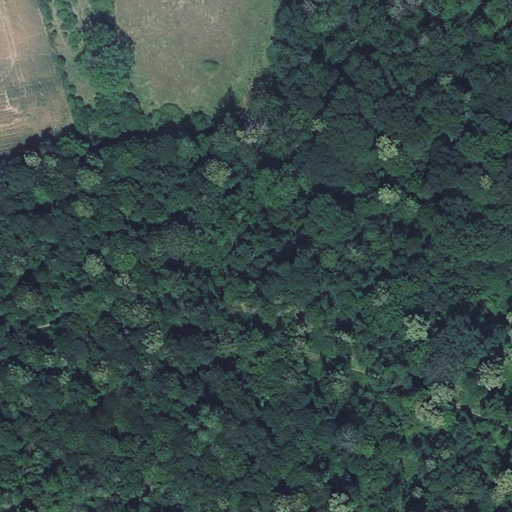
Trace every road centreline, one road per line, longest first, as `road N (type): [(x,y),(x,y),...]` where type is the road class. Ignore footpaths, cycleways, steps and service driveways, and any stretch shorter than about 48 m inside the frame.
road 1 (track): [(507,511),(332,0)]
road 2 (track): [(0,363),(65,333),(444,419),(511,458)]
road 3 (track): [(326,511),(198,171)]
road 4 (track): [(126,511),(65,333),(29,190)]
